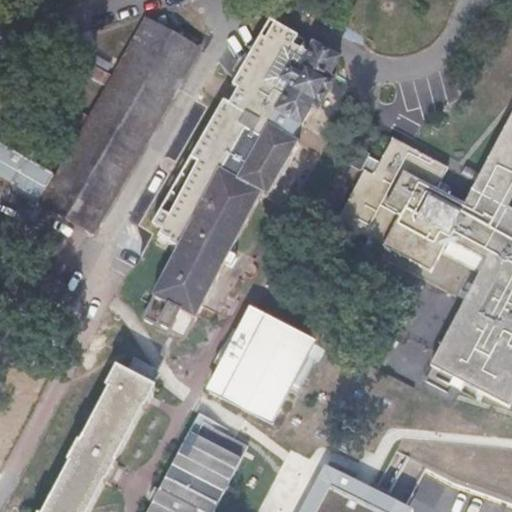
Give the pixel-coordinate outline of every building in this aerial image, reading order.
[(202,54),(148,22),(55,180),(40,205),(94,237),(202,54)] [(276,28),(271,25),(246,68),(251,71),(276,28)] [(232,106),(226,102),(193,160),(203,166),(165,230),(160,239),(181,251),(153,303),(155,304),(144,324),(184,345),(195,324),(197,325),(226,270),(232,272),(236,264),(231,261),(264,199),(269,203),(300,148),(295,145),(315,112),(319,115),(336,86),(331,83),(341,65),(310,47),(304,58),(288,49),(294,38),(276,28),(251,71),(246,68),(236,85),(242,88),(232,106)] [(310,47),(294,38),(288,49),(304,58),(310,47)] [(367,176),(341,226),(387,250),(386,252),(432,276),(450,242),(489,262),(436,365),(511,404),(511,119),(467,207),(437,191),(447,171),(393,143),(380,168),(369,162),(363,174),(367,176)] [(0,181),(41,197),(52,170),(0,149),(0,181)] [(369,162),(356,155),(350,167),(363,174),(369,162)] [(203,166),(193,160),(155,225),(165,230),(203,166)] [(66,291),(42,276),(20,312),(44,327),(66,291)] [(269,421),(308,344),(255,316),(243,339),(270,352),(264,363),(238,349),(216,393),(269,421)] [(82,450),(79,449),(68,468),(71,470),(48,511),(93,511),(106,489),(108,490),(113,480),(118,470),(117,469),(146,413),(148,414),(152,407),(153,405),(158,395),(118,374),(108,393),(111,395),(104,408),(82,450)] [(111,395),(108,393),(101,406),(104,408),(111,395)] [(203,427),(200,425),(154,511),(219,511),(251,452),(203,427)] [(401,511),(326,472),(305,511),(401,511)]
